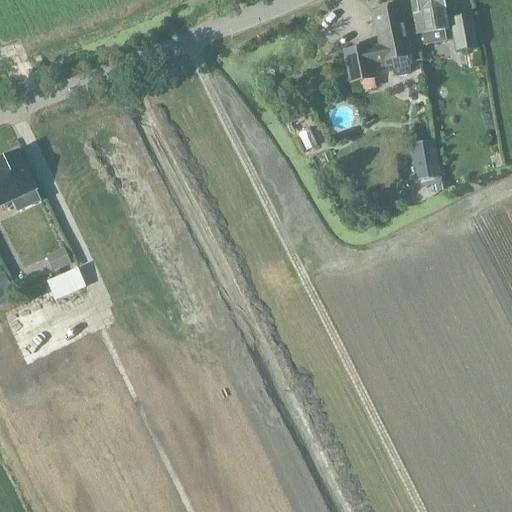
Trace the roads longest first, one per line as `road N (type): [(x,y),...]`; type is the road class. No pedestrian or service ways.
road 1 (track): [(420,511),(189,45)]
road 2 (tertiary): [(0,118),(304,0)]
